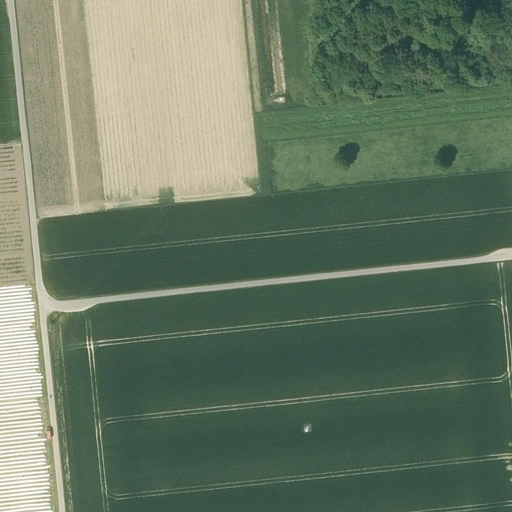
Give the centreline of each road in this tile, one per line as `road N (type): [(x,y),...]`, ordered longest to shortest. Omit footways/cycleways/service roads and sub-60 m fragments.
road 1 (track): [(9,0),(62,511)]
road 2 (track): [(511,256),(73,307),(41,302)]
